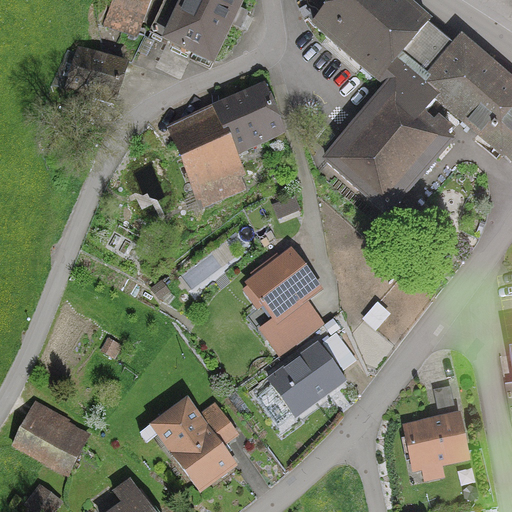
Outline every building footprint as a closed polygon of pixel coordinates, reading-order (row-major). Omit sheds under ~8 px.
[(113,0),(104,24),(136,37),(150,0),(113,0)] [(243,16),(235,12),(240,0),(165,0),(149,34),(181,50),(179,53),(183,55),(185,52),(209,64),(228,25),(236,29),(243,16)] [(307,0),(325,16),(313,30),(387,93),(325,165),(385,217),(448,145),(443,140),(449,133),(436,122),(430,129),(420,120),(435,101),(501,157),(511,145),(511,89),(460,45),(454,51),(394,0),(307,0)] [(64,92),(112,107),(124,70),(76,54),(64,92)] [(243,175),(234,154),(282,133),(264,91),(170,134),(200,210),(243,191),(237,178),(243,175)] [(290,258),(268,274),(264,269),(251,279),(255,284),(243,293),(257,310),(262,306),(284,335),(310,316),(311,316),(301,303),(315,292),(290,258)] [(196,334),(205,345),(216,337),(207,326),(196,334)] [(109,336),(101,349),(115,358),(124,345),(109,336)] [(331,384),(334,375),(316,351),(269,386),(292,417),(326,393),(323,389),(331,384)] [(172,458),(197,493),(232,467),(214,443),(230,431),(213,408),(196,421),(190,412),(157,436),(172,458)] [(12,448),(67,477),(82,449),(27,419),(12,448)] [(414,471),(464,460),(456,421),(405,432),(414,471)] [(147,511),(128,485),(113,496),(123,510),(120,511),(147,511)] [(38,492),(27,506),(35,511),(51,511),(56,506),(38,492)]
